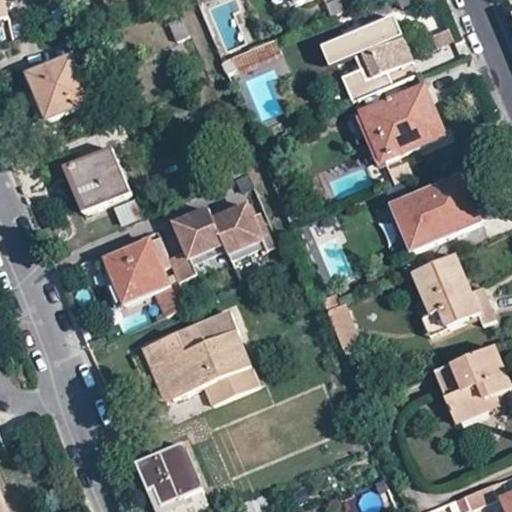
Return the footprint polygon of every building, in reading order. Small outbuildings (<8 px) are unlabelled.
[(183,19),(168,25),(176,43),(191,37),(183,19)] [(422,77),(398,19),(331,47),(339,66),(358,59),(363,71),(345,79),(356,105),(422,77)] [(334,69),(339,66),(331,47),(326,50),(334,69)] [(75,57),(37,73),(44,91),(34,95),(46,124),(95,105),(75,57)] [(44,91),(37,73),(27,77),(34,95),(44,91)] [(440,122),(422,77),(356,105),(383,166),(435,143),(428,127),(440,122)] [(447,138),(440,122),(428,127),(435,143),(447,138)] [(113,151),(65,171),(85,215),(132,195),(113,151)] [(462,179),(393,208),(412,254),(482,224),(462,179)] [(105,214),(113,232),(142,219),(135,201),(105,214)] [(252,217),(248,207),(238,211),(243,221),(252,217)] [(225,250),(213,222),(209,211),(183,222),(187,232),(178,236),(185,253),(168,261),(170,265),(178,284),(196,276),(192,265),(225,250)] [(265,247),(252,217),(243,221),(238,211),(213,222),(225,250),(230,261),(231,261),(265,247)] [(273,249),(258,214),(252,217),(267,252),(273,249)] [(187,232),(183,222),(174,226),(178,236),(187,232)] [(168,261),(159,239),(151,243),(162,268),(170,265),(168,261)] [(151,243),(105,263),(124,308),(157,294),(171,288),(162,268),(151,243)] [(458,257),(415,276),(432,317),(439,315),(446,331),(480,316),(485,327),(498,321),(487,296),(476,301),(473,293),(458,257)] [(188,308),(178,284),(171,288),(157,294),(159,298),(167,317),(188,308)] [(484,289),(473,293),(476,301),(487,296),(484,289)] [(338,309),(333,297),(322,302),(327,313),(338,309)] [(338,309),(327,313),(342,350),(360,342),(345,306),(338,309)] [(215,410),(260,391),(236,336),(240,335),(230,312),(143,350),(154,374),(161,371),(175,404),(207,390),(215,410)] [(439,315),(432,317),(423,321),(430,338),(439,334),(446,331),(439,315)] [(511,387),(496,350),(436,375),(457,425),(501,407),(497,398),(511,391),(511,387)] [(168,407),(175,404),(161,371),(154,374),(168,407)] [(172,511),(211,511),(203,492),(205,491),(186,446),(137,466),(156,511),(170,507),(172,511)] [(0,511),(11,511),(0,484),(0,511)] [(499,485),(492,488),(497,501),(505,498),(499,485)] [(460,511),(470,511),(497,501),(492,488),(457,502),(460,511)] [(511,511),(511,500),(503,504),(505,511),(511,511)]
